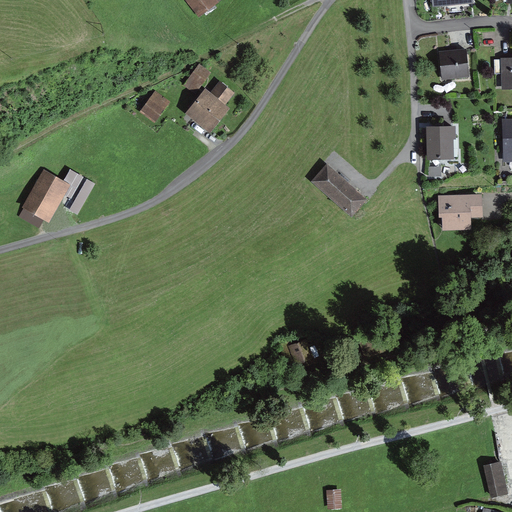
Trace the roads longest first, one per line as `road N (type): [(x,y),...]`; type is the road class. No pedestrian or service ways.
road 1 (unclassified): [(330,0),(249,121),(191,177),(136,211),(0,251)]
road 2 (unclassified): [(128,511),(511,407)]
road 3 (unclassified): [(411,30),(415,167)]
